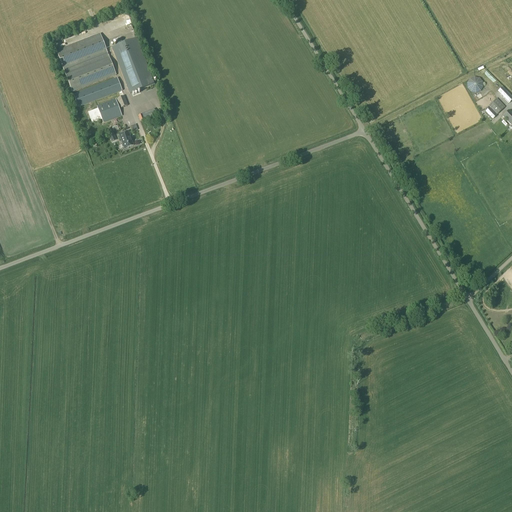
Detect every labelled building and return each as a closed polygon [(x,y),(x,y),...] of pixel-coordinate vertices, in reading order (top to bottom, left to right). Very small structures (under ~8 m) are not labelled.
[(127,32),(128,35),(134,33),(132,27),(109,36),(110,38),(127,32)] [(89,29),(73,35),(74,39),(86,35),(85,32),(90,31),(89,29)] [(56,51),(72,93),(116,76),(100,34),(56,51)] [(112,48),(129,94),(154,85),(137,39),(112,48)] [(73,95),(78,108),(122,91),(117,78),(73,95)] [(481,92),(483,88),(483,83),(480,79),(475,78),(470,79),(467,84),(468,89),(471,93),(476,94),(481,92)] [(511,98),(504,91),(500,95),(508,104),(511,100),(511,98)] [(117,99),(120,109),(128,106),(124,96),(117,99)] [(122,116),(115,99),(97,106),(98,109),(88,113),(93,124),(102,120),(103,123),(122,116)] [(489,107),(496,115),(504,107),(497,100),(489,107)] [(489,108),(485,112),(489,116),(488,116),(489,118),(490,117),(493,120),(497,116),(489,108)] [(138,116),(140,122),(156,117),(154,110),(138,116)] [(502,117),(511,126),(511,113),(509,111),(502,117)] [(129,132),(119,136),(122,145),(123,148),(124,147),(124,149),(134,146),(129,132)]
